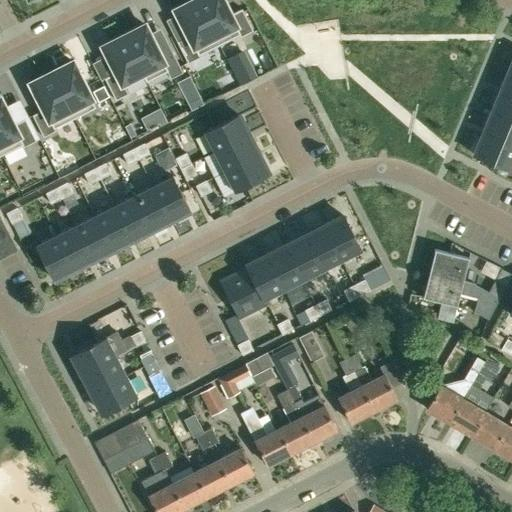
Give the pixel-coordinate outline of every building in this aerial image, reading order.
[(196,0),(193,0),(175,9),(188,35),(176,41),(187,63),(200,57),(199,55),(219,45),(196,0)] [(222,0),(196,0),(219,45),(239,35),(240,37),(253,30),(241,8),(230,14),(222,0)] [(144,25),(123,35),(145,77),(144,78),(146,82),(168,71),(171,78),(182,72),(168,45),(157,50),(149,33),(144,25)] [(123,35),(102,46),(115,72),(104,78),(115,100),(128,94),(125,87),(144,78),(145,77),(123,35)] [(72,61),(51,72),(74,118),(96,107),(72,61)] [(254,69),(237,78),(240,85),(257,76),(254,69)] [(51,72),(30,83),(43,109),(32,115),(43,137),(56,130),(55,128),(74,118),(51,72)] [(511,76),(508,75),(500,95),(511,99),(511,76)] [(103,86),(93,91),(98,102),(109,96),(103,86)] [(511,99),(500,95),(491,115),(511,122),(511,99)] [(200,97),(189,102),(193,109),(203,104),(200,97)] [(0,98),(0,151),(2,155),(22,145),(23,147),(36,141),(24,118),(13,124),(0,98)] [(238,114),(204,131),(214,152),(248,134),(238,114)] [(511,122),(491,115),(483,134),(511,146),(511,122)] [(130,123),(125,126),(130,137),(136,134),(130,123)] [(214,152),(203,157),(213,176),(224,171),(258,154),(248,134),(214,152)] [(510,170),(511,164),(511,146),(483,134),(475,155),(510,170)] [(149,154),(144,143),(133,148),(138,159),(149,154)] [(161,169),(176,162),(168,146),(153,153),(161,169)] [(128,164),(138,159),(133,148),(122,154),(128,164)] [(180,169),(191,163),(185,153),(175,158),(180,169)] [(224,171),(213,176),(223,196),(234,191),(268,174),(258,154),(224,171)] [(100,179),(111,173),(105,162),(94,168),(100,179)] [(185,179),(196,174),(191,163),(180,169),(185,179)] [(100,179),(94,168),(84,173),(89,184),(100,179)] [(152,186),(169,219),(189,209),(172,175),(152,186)] [(200,196),(211,191),(206,180),(195,185),(200,196)] [(72,193),(67,182),(56,187),(61,198),(72,193)] [(150,229),(169,219),(152,186),(133,195),(150,229)] [(61,198),(56,187),(45,193),(51,204),(61,198)] [(131,239),(150,229),(133,195),(113,205),(131,239)] [(113,205),(94,215),(111,249),(131,239),(113,205)] [(7,212),(12,223),(23,217),(18,207),(7,212)] [(92,259),(111,249),(94,215),(75,225),(92,259)] [(344,216),(324,226),(341,260),(361,250),(344,216)] [(73,268),(92,259),(75,225),(55,234),(73,268)] [(341,260),(324,226),(304,236),(322,270),(341,260)] [(0,230),(0,245),(11,240),(5,229),(0,230)] [(53,279),(73,268),(55,234),(36,245),(53,279)] [(304,236),(285,246),(302,280),(322,270),(304,236)] [(0,245),(0,259),(16,251),(11,240),(0,245)] [(285,246),(266,255),(283,289),(302,280),(285,246)] [(427,272),(462,281),(468,257),(433,248),(427,272)] [(246,266),(247,269),(248,268),(264,299),(265,299),(283,289),(266,255),(246,266)] [(248,268),(247,269),(222,282),(240,317),(267,304),(265,299),(264,299),(248,268)] [(501,268),(488,292),(499,298),(511,274),(502,269),(501,268)] [(474,284),(462,281),(427,272),(421,296),(456,305),(459,293),(477,298),(474,312),(488,319),(499,298),(488,292),(474,285),(474,284)] [(359,295),(370,290),(364,279),(353,284),(359,295)] [(353,284),(343,290),(348,301),(359,295),(353,284)] [(315,304),(320,315),(331,309),(326,299),(315,304)] [(315,304),(304,310),(310,320),(320,315),(315,304)] [(226,318),(237,343),(247,339),(236,314),(226,318)] [(282,335),(293,329),(287,318),(276,324),(282,335)] [(311,330),(298,337),(311,362),(324,355),(311,330)] [(145,341),(140,331),(129,336),(135,347),(145,341)] [(72,354),(83,374),(116,357),(106,336),(72,354)] [(254,349),(248,338),(238,344),(243,354),(254,349)] [(501,349),(511,355),(511,353),(511,341),(507,338),(501,349)] [(291,344),(270,356),(276,367),(297,356),(291,344)] [(155,360),(150,350),(139,355),(144,366),(155,360)] [(371,378),(364,365),(362,366),(355,353),(346,358),(373,409),(396,397),(391,386),(402,380),(391,359),(378,365),(382,373),(371,378)] [(470,384),(487,356),(478,370),(471,366),(463,379),(470,384)] [(499,363),(487,356),(470,384),(479,389),(486,377),(489,378),(499,363)] [(83,374),(93,393),(126,375),(116,357),(83,374)] [(256,358),(245,363),(244,364),(250,374),(252,376),(262,370),(256,358)] [(342,375),(349,389),(337,396),(350,421),(373,409),(346,358),(338,361),(345,374),(342,375)] [(150,376),(160,371),(155,360),(144,366),(150,376)] [(250,374),(244,364),(218,377),(227,397),(239,391),(235,382),(250,374)] [(126,375),(93,393),(103,413),(137,395),(126,375)] [(448,421),(462,397),(439,384),(425,407),(448,421)] [(200,392),(211,415),(225,407),(214,385),(200,392)] [(299,415),(313,440),(336,428),(318,393),(301,402),(293,385),(286,389),(292,401),(299,415)] [(290,452),(313,440),(299,415),(292,401),(286,389),(277,394),(283,405),(281,406),(289,421),(277,427),(290,452)] [(462,397),(448,421),(470,434),(484,410),(462,397)] [(252,406),(240,412),(254,439),(267,464),(290,452),(277,427),(266,433),(252,406)] [(506,424),(484,410),(470,434),(492,447),(506,424)] [(117,435),(124,448),(147,436),(140,423),(117,435)] [(199,423),(191,427),(202,448),(210,444),(203,431),(199,423)] [(511,426),(506,424),(492,447),(511,458),(511,426)] [(210,444),(218,440),(211,427),(203,431),(210,444)] [(151,443),(150,444),(143,448),(156,473),(164,468),(157,455),(151,443)] [(239,447),(216,459),(229,483),(252,471),(239,447)] [(164,468),(172,464),(165,451),(157,455),(164,468)] [(216,459),(194,471),(206,495),(229,483),(216,459)] [(194,471),(170,483),(183,507),(206,495),(194,471)] [(173,511),(183,507),(170,483),(148,495),(156,511),(173,511)] [(388,511),(373,503),(368,511),(388,511)]
